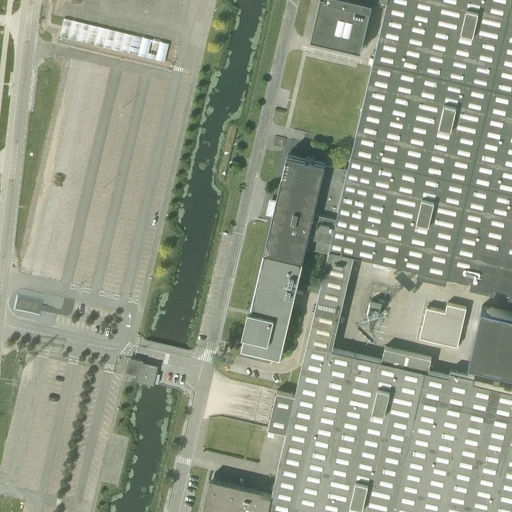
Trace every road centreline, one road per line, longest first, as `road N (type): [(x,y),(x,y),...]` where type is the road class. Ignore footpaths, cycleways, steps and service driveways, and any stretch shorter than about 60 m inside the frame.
road 1 (unknown): [(511,308),(374,281),(359,295),(352,327),(367,342),(511,374)]
road 2 (tertiary): [(0,324),(36,0)]
road 3 (tertiary): [(25,0),(0,222)]
